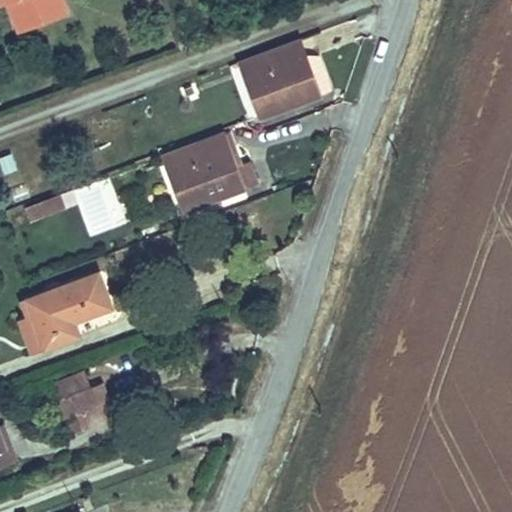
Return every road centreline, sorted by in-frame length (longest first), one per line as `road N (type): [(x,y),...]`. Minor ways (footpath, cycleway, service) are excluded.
road 1 (unclassified): [(226,511),(261,435),(407,0)]
road 2 (unknown): [(323,250),(263,260),(114,329),(0,369)]
road 3 (unknown): [(274,394),(0,497)]
